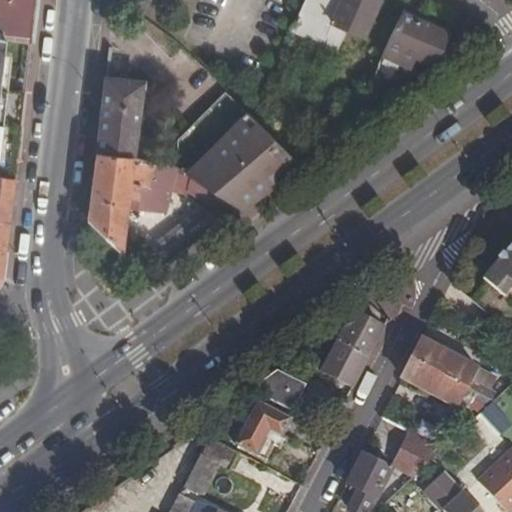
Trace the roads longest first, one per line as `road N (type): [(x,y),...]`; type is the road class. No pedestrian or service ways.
road 1 (primary): [(511,72),(70,392)]
road 2 (primary): [(82,441),(423,201)]
road 3 (tertiary): [(74,0),(43,282),(62,354)]
road 4 (unclassified): [(423,201),(442,241),(424,306),(310,511)]
